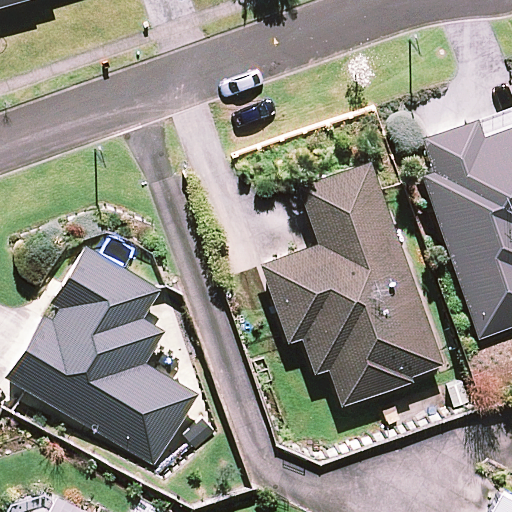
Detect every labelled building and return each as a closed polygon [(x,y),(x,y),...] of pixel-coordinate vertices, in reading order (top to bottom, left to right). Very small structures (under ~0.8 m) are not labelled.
[(511,121),(486,131),(480,114),(425,133),(436,165),(424,168),(481,336),(511,326),(511,121)] [(445,370),(372,162),(302,186),(321,243),(263,264),(290,340),(305,335),(317,370),(330,365),(344,405),(445,370)] [(159,288),(89,245),(6,382),(167,480),(204,418),(187,408),(197,393),(144,361),(164,328),(143,315),(159,288)] [(511,511),(511,494),(493,484),(477,511),(511,511)] [(94,511),(38,511),(15,500),(8,511),(97,511),(95,511),(94,511)]
